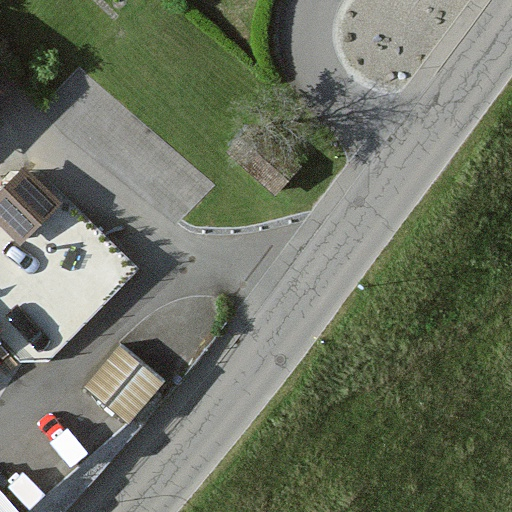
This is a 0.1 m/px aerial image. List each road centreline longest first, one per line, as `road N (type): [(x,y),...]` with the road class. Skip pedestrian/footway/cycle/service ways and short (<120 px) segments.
road 1 (tertiary): [(410,158),(180,469),(139,511)]
road 2 (residential): [(314,0),(306,33),(317,73),(410,158)]
road 3 (tertiary): [(511,13),(410,158)]
